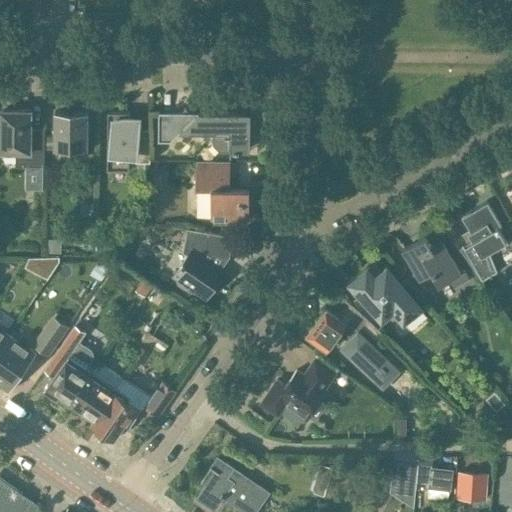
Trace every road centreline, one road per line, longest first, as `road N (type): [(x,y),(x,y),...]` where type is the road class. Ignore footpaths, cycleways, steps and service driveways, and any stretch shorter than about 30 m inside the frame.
road 1 (residential): [(123,505),(310,231)]
road 2 (residential): [(0,54),(312,56)]
road 3 (residential): [(310,231),(511,119)]
road 4 (residential): [(310,231),(312,56)]
road 5 (secondary): [(123,505),(0,418)]
